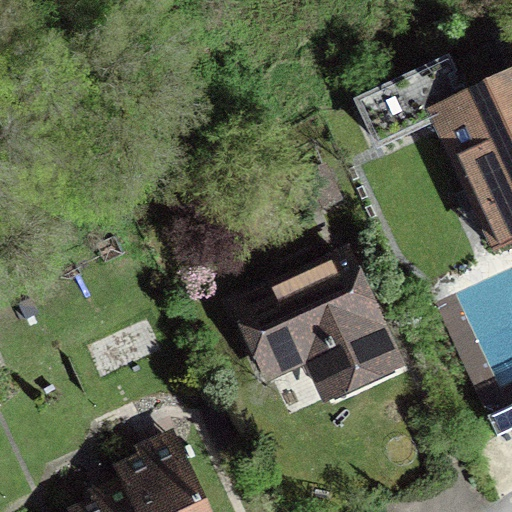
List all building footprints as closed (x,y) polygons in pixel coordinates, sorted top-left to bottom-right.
[(511,60),(511,23),(491,33),(505,63),(511,60)] [(376,153),(431,128),(491,259),(511,249),(511,75),(469,95),(453,59),(354,104),(376,153)] [(349,201),(332,164),(287,184),(304,221),(349,201)] [(305,367),(323,407),(408,369),(351,245),(226,302),(264,386),(305,367)] [(455,292),(436,301),(481,400),(500,391),(455,292)] [(497,442),(511,435),(511,410),(487,422),(497,442)] [(209,511),(178,445),(162,453),(121,472),(129,488),(114,495),(78,511),(209,511)]
